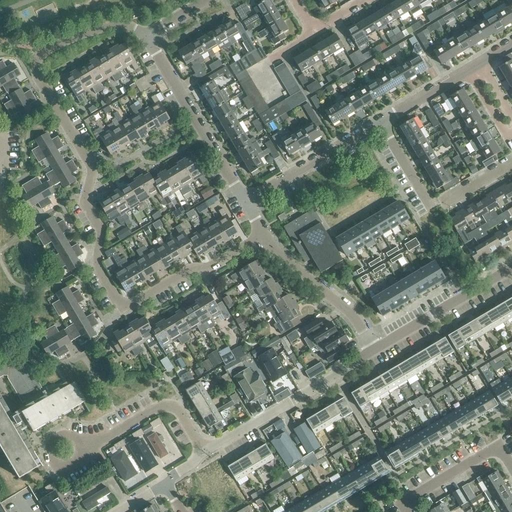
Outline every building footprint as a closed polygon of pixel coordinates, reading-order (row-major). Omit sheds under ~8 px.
[(235,9),(239,16),(246,27),(251,23),(251,24),(257,20),(275,9),(269,0),(265,0),(263,1),(262,0),(259,0),(255,3),(256,6),(259,12),(248,19),(240,6),(235,9)] [(318,0),(324,9),(337,2),(336,0),(318,0)] [(401,0),(398,0),(390,5),(398,18),(409,12),(401,0)] [(416,0),(401,0),(409,12),(420,5),(416,0)] [(471,9),(476,5),(473,0),(468,3),(471,9)] [(451,10),(457,6),(453,1),(448,4),(451,10)] [(443,7),(437,11),(440,16),(446,13),(451,10),(448,4),(443,7)] [(390,5),(380,11),(387,24),(398,18),(390,5)] [(461,14),(466,12),(463,6),(458,9),(453,12),(456,18),(461,14)] [(504,28),(511,22),(511,17),(506,8),(496,14),(504,28)] [(282,20),(275,9),(257,20),(260,24),(265,21),(269,27),(282,20)] [(380,11),(369,18),(377,31),(387,24),(380,11)] [(435,19),(440,16),(437,11),(432,14),(435,19)] [(450,21),(456,18),(453,12),(447,16),(450,21)] [(486,21),(493,34),(497,31),(498,33),(505,29),(504,28),(496,14),(486,21)] [(369,18),(358,24),(366,37),(377,31),(369,18)] [(232,45),(236,42),(233,37),(239,33),(232,20),(231,21),(230,19),(224,22),(225,24),(221,27),(229,40),(229,39),(232,45)] [(271,32),(275,38),(271,40),(274,45),(286,38),(283,33),(288,30),(282,20),(269,27),(257,34),(261,39),(267,35),(267,34),(271,32)] [(419,29),(424,26),(421,20),(416,23),(419,29)] [(435,30),(441,27),(437,21),(432,25),(435,30)] [(483,40),(493,34),(486,21),(475,27),(483,40)] [(249,39),(255,36),(251,30),(254,28),(251,24),(251,23),(246,27),(248,30),(245,32),(249,39)] [(413,32),(419,29),(416,23),(410,27),(413,32)] [(366,37),(358,24),(347,30),(355,43),(358,48),(368,41),(366,37)] [(232,45),(229,39),(229,40),(221,27),(220,25),(214,29),(215,30),(210,33),(218,46),(220,50),(224,48),(226,48),(232,45)] [(429,33),(435,30),(432,25),(426,28),(429,33)] [(463,29),(465,33),(473,46),(483,40),(475,27),(469,31),(467,27),(463,29)] [(452,35),(454,39),(462,52),(473,46),(465,33),(463,29),(452,35)] [(208,52),(207,52),(210,55),(214,53),(212,50),(218,46),(210,33),(209,31),(203,35),(204,37),(200,39),(208,52)] [(250,53),(251,53),(255,50),(256,50),(251,43),(249,39),(245,32),(240,35),(250,53)] [(423,46),(428,43),(422,32),(416,35),(423,46)] [(398,41),(403,38),(400,33),(394,36),(398,41)] [(333,54),(343,47),(336,34),(325,41),(333,54)] [(392,45),(398,41),(394,36),(388,40),(392,45)] [(200,39),(189,45),(197,58),(200,64),(204,61),(201,56),(207,52),(208,52),(200,39)] [(454,39),(444,45),(452,58),(462,52),(454,39)] [(315,47),(322,60),(333,54),(325,41),(315,47)] [(401,50),(406,47),(403,42),(398,45),(401,50)] [(409,62),(416,75),(431,66),(417,42),(414,44),(412,55),(414,58),(409,62)] [(113,48),(125,67),(131,64),(135,71),(139,68),(125,44),(119,47),(118,45),(113,48)] [(197,58),(189,45),(178,52),(178,53),(176,54),(180,61),(183,59),(186,65),(190,62),(196,73),(193,75),(196,81),(206,75),(200,64),(197,58)] [(388,51),(391,56),(401,50),(398,45),(388,51)] [(441,65),(452,58),(444,45),(434,52),(441,65)] [(377,54),(382,51),(379,46),(373,49),(377,54)] [(261,47),(256,50),(255,50),(261,61),(267,58),(261,47)] [(304,53),(312,66),(322,60),(315,47),(304,53)] [(105,56),(119,80),(124,78),(119,71),(125,67),(113,48),(109,51),(110,53),(105,56)] [(371,58),(377,54),(373,49),(368,52),(371,58)] [(257,63),(261,61),(255,50),(251,53),(257,63)] [(361,64),(366,61),(359,50),(354,53),(361,64)] [(385,60),(391,56),(388,51),(382,55),(385,60)] [(251,53),(250,53),(246,56),(252,66),(257,63),(251,53)] [(301,72),(312,66),(304,53),(294,59),(301,72)] [(355,67),(361,64),(354,53),(349,56),(355,67)] [(94,60),(106,79),(111,76),(115,83),(119,80),(105,56),(100,59),(98,57),(94,60)] [(241,73),(245,70),(252,66),(246,56),(240,59),(235,62),(241,73)] [(511,73),(511,59),(511,60),(499,68),(505,78),(511,73)] [(91,64),(85,67),(100,92),(104,89),(100,82),(106,79),(94,60),(89,62),(91,64)] [(217,69),(222,66),(219,60),(214,63),(217,69)] [(370,69),(375,66),(372,60),(367,63),(370,69)] [(2,61),(0,62),(0,68),(13,90),(19,87),(14,79),(20,75),(14,64),(6,68),(2,61)] [(235,76),(241,73),(235,62),(229,66),(235,76)] [(416,75),(409,62),(398,68),(406,81),(416,75)] [(212,72),(217,69),(214,63),(209,66),(212,72)] [(276,74),(287,68),(284,63),(274,69),(276,74)] [(364,72),(370,69),(367,63),(361,67),(364,72)] [(345,74),(350,70),(347,65),(341,68),(345,74)] [(200,88),(206,99),(219,91),(213,81),(229,72),(226,66),(197,84),(200,88)] [(74,71),(86,91),(92,87),(96,94),(100,92),(85,67),(80,70),(79,69),(74,71)] [(0,87),(2,86),(7,94),(7,93),(13,90),(0,68),(0,87)] [(276,74),(279,78),(289,72),(287,68),(276,74)] [(406,81),(398,68),(388,74),(395,87),(406,81)] [(248,75),(245,70),(241,73),(235,76),(238,81),(248,75)] [(65,79),(80,104),(84,101),(80,94),(86,91),(74,71),(70,74),(71,76),(65,79)] [(334,80),(340,76),(337,71),(331,74),(334,80)] [(292,77),(289,72),(279,78),(282,83),(292,77)] [(349,81),(354,78),(351,73),(346,76),(349,81)] [(303,87),(309,84),(303,74),(297,77),(303,87)] [(329,83),(334,80),(331,74),(326,78),(329,83)] [(377,80),(385,93),(395,87),(388,74),(377,80)] [(251,80),(248,75),(238,81),(241,86),(251,80)] [(138,87),(147,82),(144,76),(135,82),(138,87)] [(343,85),(349,81),(346,76),(340,79),(343,85)] [(282,83),(284,87),(295,81),(292,77),(282,83)] [(254,85),(251,80),(241,86),(244,91),(254,85)] [(367,87),(374,100),(385,93),(377,80),(367,87)] [(287,92),(297,85),(295,81),(284,87),(287,92)] [(317,81),(307,87),(310,94),(320,88),(317,81)] [(141,92),(150,87),(147,82),(138,87),(141,92)] [(233,91),(238,87),(235,82),(230,85),(233,91)] [(257,90),(254,85),(244,91),(247,96),(257,90)] [(287,92),(290,97),(300,91),(297,85),(287,92)] [(328,93),(334,90),(331,85),(325,88),(328,93)] [(19,87),(13,90),(7,93),(12,100),(4,105),(7,110),(33,96),(30,90),(24,94),(19,87)] [(364,106),(374,100),(367,87),(356,93),(364,106)] [(450,97),(456,107),(469,100),(463,89),(450,97)] [(260,94),(257,90),(247,96),(250,101),(260,94)] [(219,91),(206,99),(212,110),(225,102),(219,91)] [(306,100),(300,91),(290,97),(284,100),(290,110),(306,100)] [(159,102),(164,100),(160,93),(156,96),(155,95),(151,98),(155,105),(149,108),(161,127),(165,125),(164,123),(170,119),(159,102)] [(353,112),(364,106),(356,93),(346,99),(353,112)] [(263,99),(260,94),(250,101),(250,102),(253,105),(263,99)] [(316,109),(322,106),(315,95),(310,98),(316,109)] [(30,105),(36,101),(33,96),(7,110),(11,117),(19,112),(22,118),(34,112),(30,105)] [(250,102),(250,101),(247,96),(242,100),(245,105),(250,102)] [(266,104),(263,99),(253,105),(254,107),(256,110),(266,104)] [(343,118),(353,112),(346,99),(335,105),(343,118)] [(284,100),(279,103),(285,113),(286,113),(290,110),(284,100)] [(456,107),(462,118),(475,110),(469,100),(456,107)] [(229,108),(225,102),(212,110),(219,120),(232,112),(232,113),(236,110),(234,106),(229,108)] [(248,110),(251,109),(254,107),(253,105),(250,102),(245,105),(248,110)] [(280,116),(285,113),(279,103),(274,106),(280,116)] [(321,136),(316,128),(321,125),(308,103),(302,106),(313,124),(302,130),(310,143),(321,136)] [(135,116),(130,120),(141,139),(146,136),(145,134),(150,131),(135,107),(134,104),(130,107),(135,116)] [(139,104),(135,107),(150,131),(155,128),(156,130),(161,127),(149,108),(144,111),(139,104)] [(269,109),(266,104),(256,110),(258,115),(269,109)] [(439,118),(444,115),(438,104),(433,107),(439,118)] [(332,125),(343,118),(335,105),(325,112),(332,125)] [(269,109),(258,115),(265,125),(280,116),(274,106),(269,109)] [(431,122),(436,119),(430,109),(424,112),(431,122)] [(481,121),(475,110),(462,118),(468,128),(481,121)] [(116,118),(130,143),(136,140),(137,142),(141,139),(130,120),(124,123),(117,112),(113,114),(116,118)] [(232,112),(219,120),(225,131),(238,123),(232,113),(232,112)] [(283,121),(289,118),(286,113),(285,113),(280,116),(283,121)] [(110,131),(122,151),(126,148),(125,146),(130,143),(116,118),(112,121),(116,128),(110,131)] [(255,128),(260,124),(257,119),(252,122),(255,128)] [(400,127),(406,137),(419,129),(413,119),(400,127)] [(434,128),(439,124),(436,119),(431,122),(434,128)] [(445,128),(451,125),(447,120),(442,123),(445,128)] [(468,128),(474,139),(487,131),(481,121),(468,128)] [(244,133),(238,123),(225,131),(231,141),(244,133)] [(258,133),(263,130),(260,124),(255,128),(258,133)] [(448,133),(454,130),(451,125),(445,128),(448,133)] [(116,152),(117,153),(122,151),(110,131),(104,135),(100,128),(92,133),(96,140),(100,137),(110,155),(116,152)] [(419,129),(406,137),(412,148),(425,140),(419,129)] [(299,149),(310,143),(302,130),(292,136),(299,149)] [(474,139),(481,149),(494,141),(487,131),(474,139)] [(276,134),(272,137),(282,154),(286,151),(289,155),(299,149),(292,136),(289,132),(285,134),(288,138),(281,142),(276,134)] [(231,141),(237,152),(250,144),(251,144),(256,142),(256,141),(253,137),(248,140),(244,133),(231,141)] [(51,141),(47,134),(35,140),(39,146),(31,151),(35,157),(61,142),(58,137),(51,141)] [(443,143),(448,140),(445,135),(440,138),(443,143)] [(412,148),(418,158),(431,150),(425,140),(412,148)] [(446,148),(452,145),(448,140),(443,143),(446,148)] [(457,149),(463,146),(460,140),(454,144),(457,149)] [(268,150),(273,147),(270,141),(264,144),(267,149),(268,150)] [(494,141),(481,149),(487,160),(482,163),(485,168),(498,160),(495,155),(500,152),(494,141)] [(46,158),(51,166),(56,162),(54,159),(60,156),(57,151),(64,147),(61,142),(35,157),(38,163),(46,158)] [(257,155),(262,152),(256,142),(251,144),(250,144),(237,152),(244,162),(257,154),(257,155)] [(460,154),(466,151),(463,146),(457,149),(460,154)] [(257,154),(244,162),(250,173),(251,173),(253,176),(259,172),(257,169),(263,166),(260,159),(270,153),(274,160),(279,156),(273,147),(268,150),(267,149),(262,152),(257,155),(257,154)] [(418,158),(424,168),(437,161),(431,150),(418,158)] [(455,164),(461,161),(458,155),(452,159),(455,164)] [(56,162),(51,166),(53,170),(46,175),(49,181),(75,165),(72,160),(65,164),(60,156),(54,159),(56,162)] [(467,165),(472,161),(469,156),(463,159),(467,165)] [(207,182),(192,157),(187,161),(186,159),(181,161),(193,181),(198,178),(202,184),(207,182)] [(187,194),(191,191),(187,184),(193,181),(181,161),(177,164),(178,166),(172,169),(187,194)] [(431,179),(444,171),(437,161),(424,168),(431,179)] [(75,165),(49,181),(53,187),(60,182),(64,188),(75,181),(71,174),(78,170),(75,165)] [(474,165),(469,168),(473,175),(478,172),(474,165)] [(187,194),(172,169),(167,172),(166,170),(162,173),(173,193),(179,189),(183,196),(187,194)] [(437,190),(442,186),(445,192),(459,183),(456,178),(453,179),(447,169),(444,171),(431,179),(437,190)] [(167,205),(171,203),(167,196),(173,193),(162,173),(157,176),(158,178),(153,181),(164,198),(163,199),(166,204),(167,205)] [(153,181),(149,174),(143,177),(142,175),(138,178),(149,197),(155,194),(159,201),(160,200),(163,206),(166,204),(163,199),(164,198),(153,181)] [(42,185),(37,177),(31,180),(47,207),(52,204),(48,197),(53,194),(50,188),(53,187),(49,181),(42,185)] [(144,210),(148,208),(144,201),(149,197),(138,178),(133,180),(134,182),(129,186),(144,210)] [(38,203),(42,210),(47,207),(31,180),(22,186),(27,194),(22,197),(29,208),(38,203)] [(504,205),(509,202),(508,200),(511,197),(511,183),(506,186),(505,185),(495,190),(504,205)] [(22,186),(18,189),(22,197),(27,194),(22,186)] [(144,210),(129,186),(124,189),(123,187),(118,190),(130,209),(136,206),(142,216),(146,214),(144,210)] [(127,227),(131,225),(124,213),(130,209),(118,190),(114,192),(115,194),(110,197),(124,222),(127,227)] [(208,197),(204,190),(200,193),(204,200),(207,198),(208,197)] [(493,209),(497,206),(499,208),(504,205),(495,190),(485,196),(486,198),(481,202),(495,226),(503,221),(499,216),(497,217),(493,209)] [(116,218),(120,224),(124,222),(110,197),(104,201),(103,199),(98,201),(110,221),(116,218)] [(389,207),(399,224),(409,219),(398,202),(389,207)] [(475,205),(474,203),(464,209),(473,223),(478,220),(477,219),(482,216),(486,223),(484,225),(487,231),(495,226),(481,202),(475,205)] [(184,211),(182,207),(172,213),(175,218),(183,214),(184,211)] [(391,230),(399,224),(389,207),(380,212),(391,230)] [(217,221),(228,241),(233,238),(232,236),(237,233),(223,209),(218,211),(222,218),(217,221)] [(313,209),(300,217),(283,227),(305,263),(312,258),(321,273),(342,260),(320,224),(322,223),(313,209)] [(473,223),(464,209),(454,215),(455,217),(450,220),(464,244),(472,240),(468,234),(466,235),(462,228),(466,225),(468,226),(473,223)] [(189,219),(196,215),(193,210),(186,214),(189,219)] [(511,218),(507,211),(499,216),(503,221),(505,220),(510,228),(505,231),(504,229),(499,232),(507,246),(511,243),(511,218)] [(380,212),(372,217),(382,235),(391,230),(380,212)] [(280,222),(287,218),(283,213),(277,217),(280,222)] [(45,230),(37,235),(40,241),(66,225),(63,220),(56,224),(52,217),(41,224),(45,230)] [(373,240),(382,235),(372,217),(363,223),(373,240)] [(223,242),(224,244),(228,241),(217,221),(211,225),(207,218),(203,220),(207,227),(217,245),(223,242)] [(154,231),(161,226),(158,221),(151,225),(154,231)] [(197,233),(192,236),(183,223),(179,225),(183,232),(194,250),(193,250),(198,257),(203,253),(204,255),(209,253),(197,233)] [(363,223),(354,228),(364,245),(373,240),(363,223)] [(60,243),(66,240),(63,234),(69,230),(66,225),(40,241),(44,247),(52,242),(56,249),(62,246),(60,243)] [(174,238),(185,257),(190,255),(188,253),(193,250),(194,250),(183,232),(179,225),(175,228),(179,235),(174,238)] [(487,231),(484,225),(476,229),(491,254),(496,250),(497,252),(507,246),(499,232),(494,235),(495,237),(490,240),(485,232),(487,231)] [(207,227),(197,233),(209,253),(213,250),(212,248),(217,245),(207,227)] [(128,228),(117,233),(120,239),(131,234),(128,228)] [(354,228),(345,233),(356,251),(364,245),(354,228)] [(491,254),(476,229),(468,234),(472,240),(474,238),(479,246),(474,249),(473,247),(468,250),(476,265),(486,259),(485,257),(491,254)] [(345,233),(336,239),(347,256),(356,251),(345,233)] [(165,269),(170,266),(169,265),(174,261),(164,244),(160,237),(156,239),(160,246),(154,250),(165,269)] [(174,238),(164,244),(174,261),(179,258),(181,260),(185,257),(174,238)] [(71,248),(66,240),(60,243),(62,246),(56,249),(59,254),(51,258),(55,264),(80,249),(77,244),(71,248)] [(155,273),(160,270),(161,272),(165,269),(154,250),(148,253),(144,246),(140,249),(155,273)] [(113,248),(104,253),(108,259),(117,254),(113,248)] [(77,258),(83,254),(80,249),(55,264),(58,270),(66,266),(70,272),(81,265),(77,258)] [(140,249),(136,251),(140,258),(134,261),(146,281),(150,278),(149,276),(155,273),(140,249)] [(134,261),(129,265),(125,258),(121,260),(135,285),(140,282),(141,284),(146,281),(134,261)] [(115,273),(126,293),(131,290),(130,288),(135,285),(121,260),(116,263),(120,270),(115,273)] [(240,277),(243,283),(263,271),(260,266),(258,268),(255,262),(230,277),(233,281),(240,277)] [(434,262),(425,267),(436,285),(445,279),(434,262)] [(425,267),(416,272),(427,290),(436,285),(425,267)] [(245,289),(247,293),(266,282),(263,277),(265,275),(263,271),(243,283),(247,288),(245,289)] [(416,272),(408,278),(418,295),(427,290),(416,272)] [(408,278),(399,283),(409,300),(418,295),(408,278)] [(272,279),(266,282),(247,293),(250,298),(257,293),(260,299),(279,287),(277,283),(275,284),(272,279)] [(409,300),(399,283),(390,288),(401,306),(409,300)] [(60,300),(52,305),(55,311),(81,295),(78,290),(72,294),(68,287),(56,294),(60,300)] [(259,313),(264,310),(283,298),(280,293),(282,292),(279,287),(260,299),(263,305),(256,309),(259,313)] [(390,288),(381,293),(392,311),(401,306),(390,288)] [(381,293),(372,299),(383,316),(392,311),(381,293)] [(81,295),(55,311),(59,317),(67,312),(71,319),(77,316),(75,313),(81,310),(78,304),(84,300),(81,295)] [(204,296),(199,299),(211,319),(221,313),(224,320),(230,316),(222,303),(217,306),(210,295),(205,298),(204,296)] [(274,318),(277,316),(296,304),(294,299),(292,301),(288,295),(283,298),(264,310),(267,314),(270,312),(274,318)] [(232,303),(228,296),(223,299),(227,306),(232,303)] [(211,319),(199,299),(195,302),(196,304),(191,307),(205,331),(209,329),(211,329),(214,327),(215,326),(215,325),(211,319)] [(494,308),(503,323),(511,317),(511,316),(504,303),(494,308)] [(276,330),(278,329),(281,335),(299,324),(295,318),(300,315),(297,310),(299,309),(296,304),(277,316),(274,318),(277,323),(273,325),(276,330)] [(201,334),(205,331),(191,307),(185,310),(184,308),(180,311),(191,330),(197,327),(201,334)] [(494,328),(503,323),(494,308),(485,314),(494,328)] [(69,334),(95,319),(92,314),(86,318),(81,310),(75,313),(77,316),(71,319),(74,324),(66,328),(66,329),(69,334)] [(176,315),(171,318),(186,343),(190,341),(186,334),(191,330),(180,311),(175,313),(176,315)] [(476,319),(484,334),(494,328),(485,314),(476,319)] [(152,330),(145,318),(139,321),(138,319),(133,322),(145,341),(151,338),(155,345),(159,343),(159,342),(151,330),(152,330)] [(165,320),(160,322),(172,342),(177,338),(181,345),(186,343),(171,318),(166,322),(165,320)] [(92,328),(98,324),(95,319),(69,334),(73,340),(81,336),(84,342),(96,335),(92,328)] [(475,339),(484,334),(476,319),(467,325),(475,339)] [(311,335),(317,345),(318,345),(337,333),(331,322),(321,328),(316,321),(304,329),(309,336),(311,335)] [(125,330),(139,354),(143,352),(139,345),(145,341),(133,322),(129,325),(130,327),(125,330)] [(172,342),(160,322),(156,325),(157,327),(152,330),(151,330),(159,342),(159,343),(166,355),(170,352),(166,345),(172,342)] [(69,334),(66,329),(59,333),(55,325),(49,329),(64,355),(69,352),(65,345),(73,340),(69,334)] [(475,339),(467,325),(457,330),(466,345),(475,339)] [(64,355),(49,329),(43,333),(47,340),(41,344),(48,355),(55,351),(59,358),(64,355)] [(139,354),(125,330),(119,333),(118,331),(113,334),(117,339),(111,342),(117,352),(123,349),(125,353),(131,350),(135,357),(139,354)] [(295,330),(286,336),(290,343),(299,337),(295,330)] [(325,347),(328,353),(325,356),(329,363),(342,355),(338,348),(348,342),(341,330),(337,333),(318,345),(317,345),(315,346),(318,351),(325,347)] [(456,350),(466,345),(457,330),(448,336),(456,350)] [(289,356),(293,354),(294,353),(292,350),(293,350),(285,336),(279,340),(287,353),(289,356)] [(251,352),(254,358),(281,343),(277,337),(251,352)] [(454,352),(445,338),(435,343),(444,358),(454,352)] [(444,358),(435,343),(426,349),(434,363),(444,358)] [(242,345),(231,352),(236,360),(247,353),(242,345)] [(434,363),(426,349),(417,354),(425,369),(434,363)] [(222,362),(216,351),(212,353),(208,356),(214,366),(222,362)] [(226,366),(235,360),(231,352),(221,358),(225,366),(226,366)] [(242,363),(251,358),(248,354),(247,354),(239,358),(242,363)] [(273,354),(262,361),(274,384),(286,377),(273,354)] [(294,365),(298,362),(293,354),(289,356),(294,365)] [(416,375),(425,369),(417,354),(407,360),(416,375)] [(223,367),(227,374),(227,375),(243,366),(242,363),(239,358),(236,360),(226,366),(225,366),(223,367)] [(406,380),(416,375),(407,360),(398,366),(406,380)] [(310,380),(325,370),(321,363),(305,372),(310,380)] [(70,384),(68,381),(66,382),(64,383),(44,395),(40,389),(42,388),(28,364),(7,364),(8,378),(23,404),(25,402),(27,406),(20,410),(21,411),(11,416),(0,397),(0,378),(3,376),(3,365),(0,364),(0,441),(1,443),(0,443),(0,445),(10,462),(11,461),(16,468),(14,469),(19,478),(23,477),(38,467),(35,461),(37,460),(20,432),(22,431),(24,430),(27,433),(27,434),(27,433),(32,429),(33,431),(34,432),(83,402),(84,402),(73,383),(70,384)] [(397,386),(406,380),(398,366),(389,371),(397,386)] [(247,371),(235,378),(251,404),(265,395),(263,391),(268,388),(260,376),(252,380),(247,371)] [(388,391),(397,386),(389,371),(379,377),(388,391)] [(388,391),(379,377),(370,382),(379,397),(388,391)] [(511,379),(511,378),(502,384),(510,398),(511,398),(511,397),(511,396),(511,379)] [(492,389),(500,404),(510,398),(502,384),(501,384),(498,379),(490,384),(493,389),(492,389)] [(185,390),(191,400),(206,391),(200,382),(185,390)] [(379,397),(370,382),(361,388),(369,402),(379,397)] [(359,408),(369,402),(361,388),(351,393),(359,408)] [(277,401),(292,396),(290,389),(275,394),(277,401)] [(197,409),(211,401),(206,391),(191,400),(197,409)] [(479,397),(488,411),(498,405),(489,391),(479,397)] [(470,402),(479,417),(487,412),(488,411),(479,397),(470,402)] [(217,410),(202,419),(208,428),(223,420),(224,418),(225,415),(225,411),(225,410),(240,401),(237,398),(232,401),(217,410)] [(344,398),(334,403),(343,418),(353,412),(344,398)] [(202,419),(217,410),(211,401),(197,409),(202,419)] [(470,402),(461,408),(470,422),(479,417),(470,402)] [(334,423),(343,418),(334,403),(325,409),(334,423)] [(470,422),(461,408),(452,413),(460,428),(470,422)] [(324,429),(334,423),(325,409),(316,414),(324,429)] [(460,428),(452,413),(442,419),(451,433),(459,428),(460,428)] [(314,435),(324,429),(316,414),(306,420),(314,435)] [(152,429),(162,423),(159,418),(149,424),(150,424),(152,429)] [(277,432),(286,426),(281,419),(273,424),(277,432)] [(451,433),(442,419),(433,424),(441,439),(442,438),(451,433)] [(153,429),(152,429),(150,424),(141,429),(145,434),(153,429)] [(308,424),(295,432),(309,454),(321,447),(308,424)] [(433,424),(423,430),(432,445),(441,439),(433,424)] [(135,439),(144,434),(141,429),(132,435),(135,439)] [(414,435),(423,450),(431,445),(432,445),(423,430),(414,435)] [(289,432),(272,443),(288,468),(305,458),(289,432)] [(170,456),(157,434),(148,440),(162,461),(170,456)] [(405,441),(414,456),(414,455),(423,450),(414,435),(405,441)] [(117,450),(126,445),(123,440),(114,446),(117,450)] [(405,441),(396,446),(404,461),(414,456),(405,441)] [(143,443),(131,450),(141,466),(152,459),(143,443)] [(264,464),(274,459),(266,444),(256,450),(264,464)] [(394,467),(396,466),(403,461),(403,462),(404,461),(396,446),(386,452),(394,467)] [(141,475),(125,449),(110,458),(126,484),(141,475)] [(310,466),(312,464),(312,463),(317,460),(323,456),(326,454),(323,449),(314,455),(313,453),(305,458),(310,466)] [(255,470),(264,464),(256,450),(247,455),(255,470)] [(246,475),(255,470),(247,455),(237,461),(246,475)] [(379,456),(369,462),(378,477),(379,476),(386,472),(388,471),(379,456)] [(287,471),(290,477),(306,468),(310,466),(305,458),(301,460),(289,469),(289,470),(287,471)] [(236,481),(246,475),(237,461),(228,467),(236,481)] [(378,477),(369,462),(360,468),(369,482),(378,477)] [(369,482),(360,468),(351,473),(359,488),(367,483),(368,483),(369,482)] [(484,492),(502,481),(497,471),(491,474),(489,471),(476,479),(479,483),(482,481),(487,490),(484,492)] [(359,488),(351,473),(341,479),(350,493),(351,493),(359,488)] [(350,493),(341,479),(332,484),(341,499),(350,493)] [(489,501),(508,490),(502,481),(484,492),(489,501)] [(48,493),(57,487),(56,487),(54,482),(45,488),(48,493)] [(81,497),(95,489),(91,483),(78,491),(81,497)] [(341,499),(332,484),(323,490),(331,504),(340,499),(341,499)] [(469,500),(475,497),(467,484),(461,487),(469,500)] [(109,486),(82,503),(88,511),(114,494),(109,486)] [(459,507),(460,506),(466,502),(458,489),(451,493),(459,507)] [(313,495),(322,510),(323,509),(331,504),(323,490),(313,495)] [(495,510),(511,500),(511,497),(508,490),(489,501),(495,510)] [(69,511),(55,491),(42,500),(49,511),(69,511)] [(318,511),(322,510),(313,495),(304,501),(310,511),(318,511)] [(494,511),(511,511),(511,500),(495,510),(495,511),(494,511)] [(310,511),(304,501),(295,506),(297,511),(310,511)]
